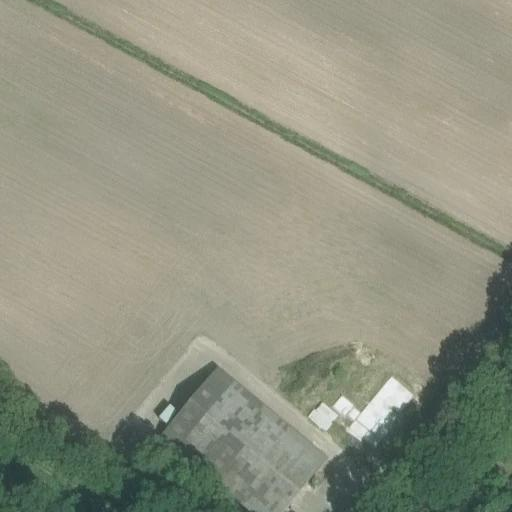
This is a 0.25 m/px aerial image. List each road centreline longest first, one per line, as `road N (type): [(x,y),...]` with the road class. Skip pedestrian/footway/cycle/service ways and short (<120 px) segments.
road 1 (unclassified): [(404,511),(511,385)]
road 2 (track): [(0,445),(104,511)]
